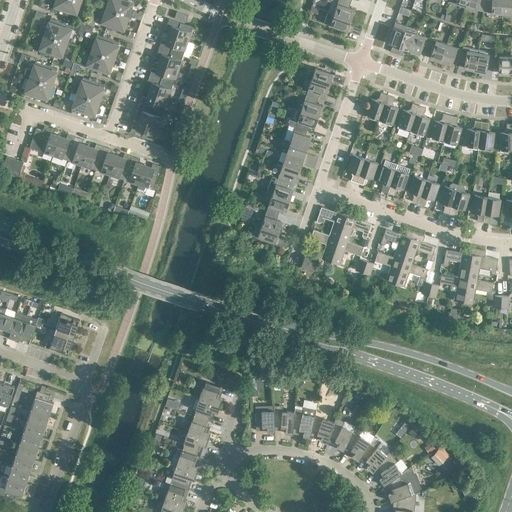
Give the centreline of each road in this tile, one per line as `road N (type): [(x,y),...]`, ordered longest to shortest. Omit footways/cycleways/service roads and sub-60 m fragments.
road 1 (residential): [(511,242),(444,230),(319,187),(361,61)]
road 2 (secondary): [(283,329),(45,250)]
road 3 (secondary): [(511,390),(400,348),(283,329)]
road 4 (secondary): [(283,329),(502,412)]
road 5 (residential): [(361,61),(190,0)]
road 6 (residential): [(230,448),(273,443),(362,473),(372,511)]
road 7 (residential): [(511,101),(469,97),(361,61)]
road 8 (residential): [(108,137),(154,0)]
road 9 (residential): [(45,511),(86,381)]
